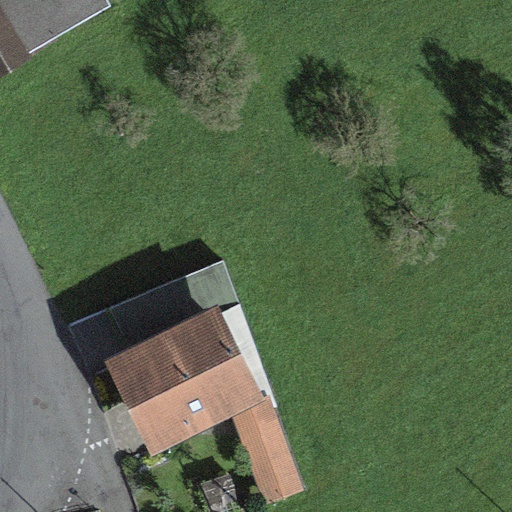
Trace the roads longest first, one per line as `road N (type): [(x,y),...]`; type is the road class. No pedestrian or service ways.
road 1 (unclassified): [(45,342),(122,511)]
road 2 (tertiary): [(45,342),(47,429),(15,511)]
